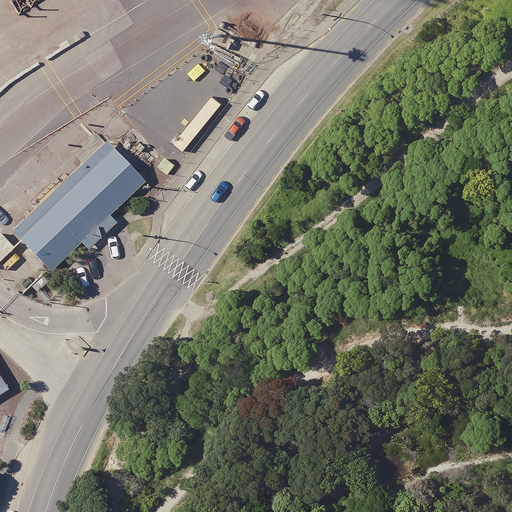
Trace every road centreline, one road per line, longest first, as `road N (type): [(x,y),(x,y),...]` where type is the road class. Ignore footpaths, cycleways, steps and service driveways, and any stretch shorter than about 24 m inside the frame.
road 1 (secondary): [(394,0),(282,121),(159,292),(91,403),(45,511)]
road 2 (track): [(167,505),(238,412),(303,367),(391,342),(511,329)]
